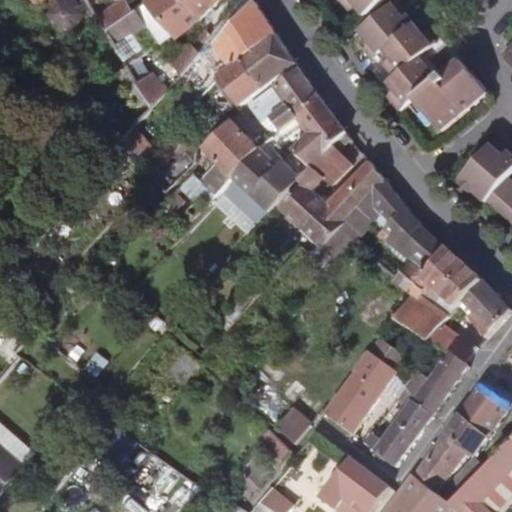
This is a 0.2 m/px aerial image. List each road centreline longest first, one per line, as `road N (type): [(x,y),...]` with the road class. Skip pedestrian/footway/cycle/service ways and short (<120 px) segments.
road 1 (residential): [(273,0),(349,103),(511,282)]
road 2 (residential): [(511,328),(405,478),(322,424)]
